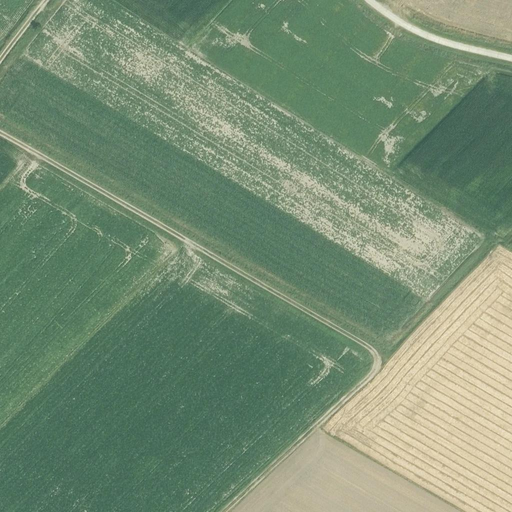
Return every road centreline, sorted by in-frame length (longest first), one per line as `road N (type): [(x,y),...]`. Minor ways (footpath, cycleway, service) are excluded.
road 1 (track): [(223,511),(369,375),(378,355),(0,132)]
road 2 (unclassified): [(511,58),(420,32),(369,0)]
